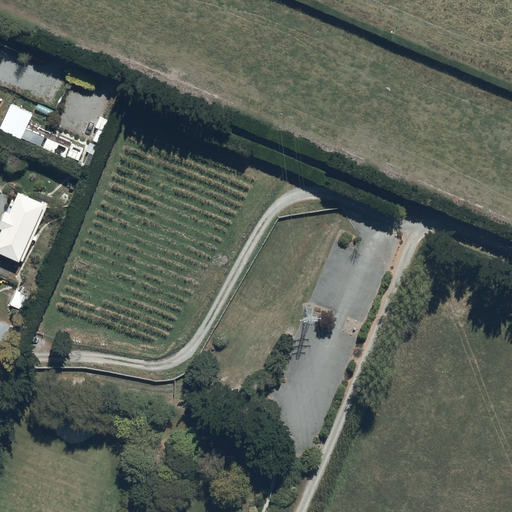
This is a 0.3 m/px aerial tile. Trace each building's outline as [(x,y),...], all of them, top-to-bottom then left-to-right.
[(45,137),(26,128),(22,137),(41,146),(45,137)] [(69,147),(48,138),(43,147),(65,157),(69,147)] [(0,235),(0,252),(20,261),(46,203),(20,191),(0,235)] [(17,290),(11,305),(29,312),(35,297),(17,290)] [(16,328),(0,320),(0,344),(8,347),(16,328)]
